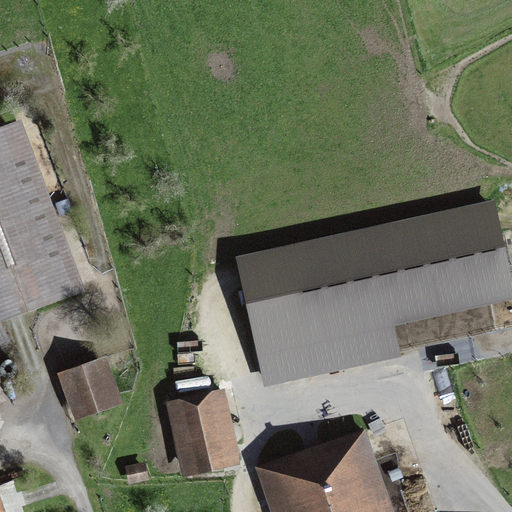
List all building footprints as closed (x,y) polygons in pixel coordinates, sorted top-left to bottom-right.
[(78,285),(19,128),(0,135),(0,313),(0,314),(78,285)] [(241,261),(267,381),(385,355),(378,324),(511,295),(491,206),(241,261)] [(96,370),(71,379),(82,408),(106,399),(96,370)] [(222,391),(169,402),(182,464),(195,462),(196,469),(237,460),(222,391)] [(371,511),(353,459),(283,483),(293,511),(371,511)]
